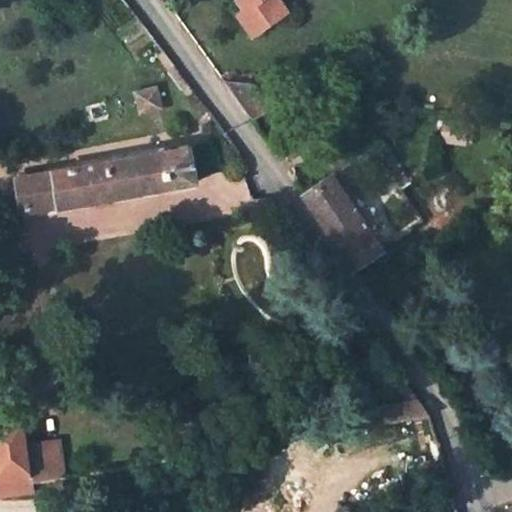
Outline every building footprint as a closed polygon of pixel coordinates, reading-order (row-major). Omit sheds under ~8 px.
[(242,0),(245,4),(239,9),(254,28),(285,6),(281,0),(242,0)] [(241,102),(252,117),(274,108),(273,87),(227,79),(241,102)] [(138,90),(142,112),(166,108),(162,86),(138,90)] [(187,149),(10,187),(17,217),(195,182),(187,149)] [(361,263),(383,248),(332,176),(307,194),(329,227),(355,266),(361,263)] [(431,417),(421,402),(370,410),(372,427),(431,417)] [(0,475),(31,472),(29,421),(0,427),(0,475)]
